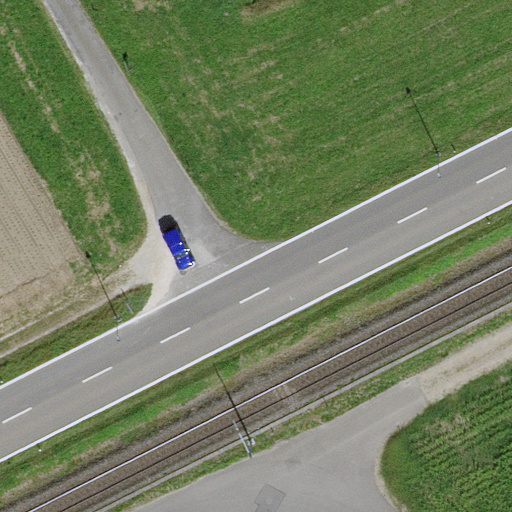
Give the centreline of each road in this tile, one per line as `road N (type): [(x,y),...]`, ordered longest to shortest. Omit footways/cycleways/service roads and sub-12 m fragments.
road 1 (primary): [(511,171),(0,432)]
road 2 (track): [(511,342),(268,464)]
road 3 (track): [(207,244),(0,354)]
